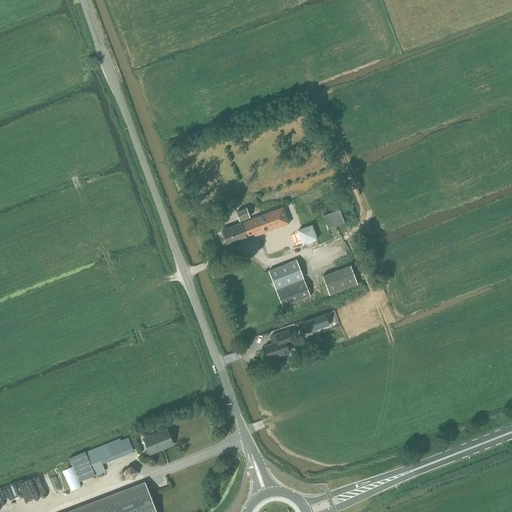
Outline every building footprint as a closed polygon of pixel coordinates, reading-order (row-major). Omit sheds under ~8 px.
[(227,247),(290,224),(284,208),(221,231),(227,247)] [(240,222),(250,218),(247,209),(236,212),(240,222)] [(339,209),(322,215),(328,230),(344,223),(339,209)] [(311,225),(297,231),(302,246),(317,241),(311,225)] [(277,234),(260,240),(266,257),(280,251),(283,250),(280,241),(277,234)] [(277,290),(304,279),(297,260),(269,270),(277,290)] [(345,268),(322,277),(329,297),(358,285),(350,265),(345,268)] [(276,292),(280,302),(282,308),(310,297),(303,280),(276,292)] [(325,314),(301,323),(305,334),(329,326),(325,314)] [(268,361),(289,354),(286,346),(293,344),(288,331),(270,337),(272,344),(264,347),(268,361)] [(173,445),(167,430),(143,439),(150,454),(173,445)] [(100,445),(69,459),(79,483),(95,476),(91,467),(133,450),(128,438),(121,441),(120,439),(106,444),(109,452),(104,454),(100,445)] [(63,472),(71,491),(81,487),(72,468),(63,472)] [(155,511),(145,483),(67,511),(155,511)]
